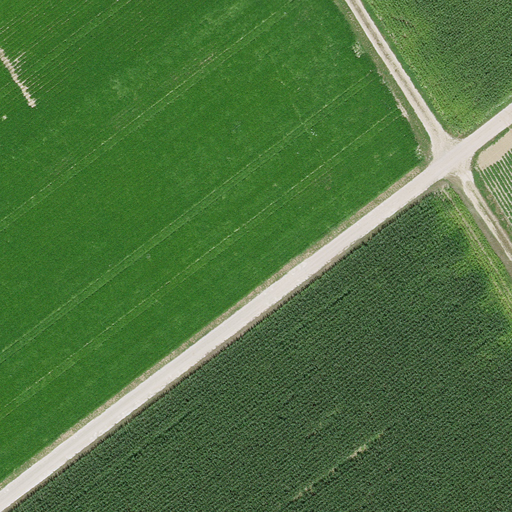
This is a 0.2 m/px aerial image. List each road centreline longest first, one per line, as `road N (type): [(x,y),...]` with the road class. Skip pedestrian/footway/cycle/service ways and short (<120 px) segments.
road 1 (track): [(511,122),(0,508)]
road 2 (track): [(349,0),(453,166)]
